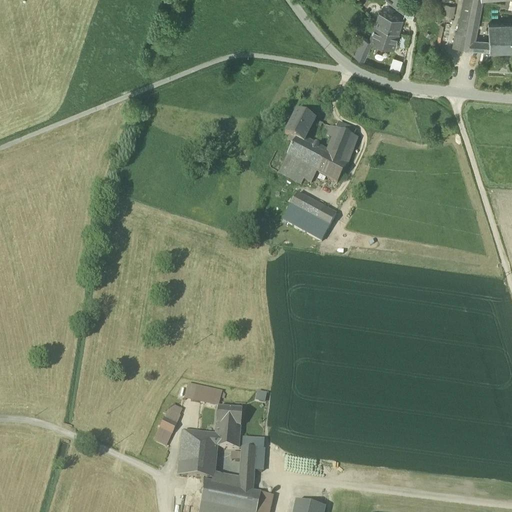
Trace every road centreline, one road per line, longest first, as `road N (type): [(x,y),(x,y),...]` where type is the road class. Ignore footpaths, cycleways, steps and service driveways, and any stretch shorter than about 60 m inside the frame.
road 1 (track): [(333,125),(351,71),(260,56),(222,59),(0,147)]
road 2 (residential): [(511,99),(351,71),(292,0)]
road 3 (track): [(511,509),(281,481)]
road 4 (track): [(451,93),(511,289)]
